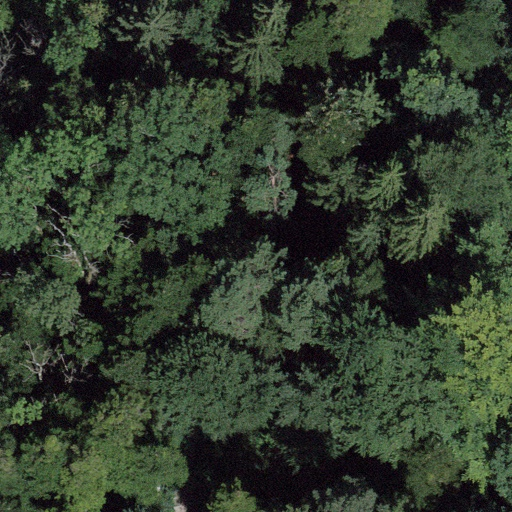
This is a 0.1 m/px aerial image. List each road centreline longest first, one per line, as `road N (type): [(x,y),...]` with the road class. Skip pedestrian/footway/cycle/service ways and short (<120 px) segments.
road 1 (track): [(203,511),(204,395),(271,166),(337,0)]
road 2 (track): [(511,384),(444,419),(317,511)]
